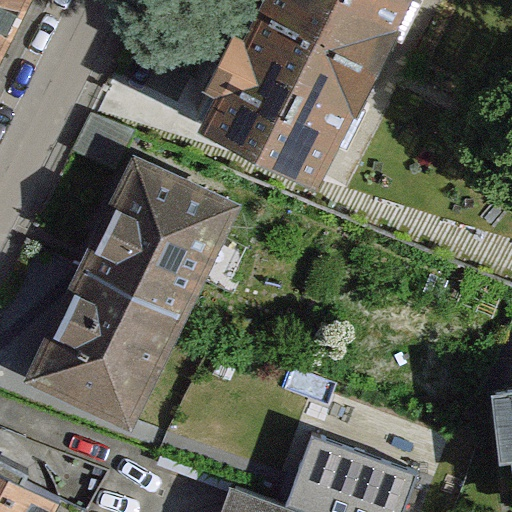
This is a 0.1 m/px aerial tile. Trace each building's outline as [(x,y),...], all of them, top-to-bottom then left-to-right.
[(0,0),(0,50),(24,0),(0,0)] [(258,0),(258,1),(374,58),(402,0),(258,0)] [(374,58),(258,1),(241,36),(228,30),(203,81),(215,86),(198,120),(315,178),(374,58)] [(134,152),(80,263),(182,313),(236,202),(134,152)] [(182,313),(80,263),(70,283),(26,374),(128,423),(131,417),(182,313)] [(511,386),(494,388),(501,451),(511,449),(511,386)] [(81,511),(83,509),(0,467),(0,511),(81,511)] [(307,511),(269,498),(231,485),(220,511),(307,511)]
